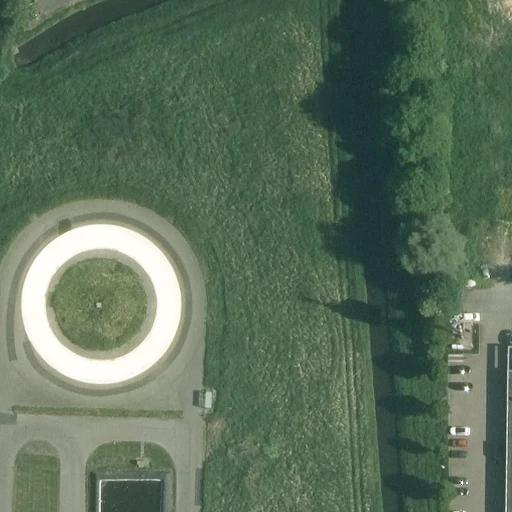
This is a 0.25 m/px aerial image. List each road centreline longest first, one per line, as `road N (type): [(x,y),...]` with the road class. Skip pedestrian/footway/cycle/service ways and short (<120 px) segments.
road 1 (unclassified): [(25,312),(27,287),(55,246),(103,233),(127,240),(162,274),(166,323)]
road 2 (unclassified): [(476,511),(475,330),(489,303),(511,303)]
road 3 (unclassified): [(166,323),(139,363),(91,376),(46,356),(25,312)]
